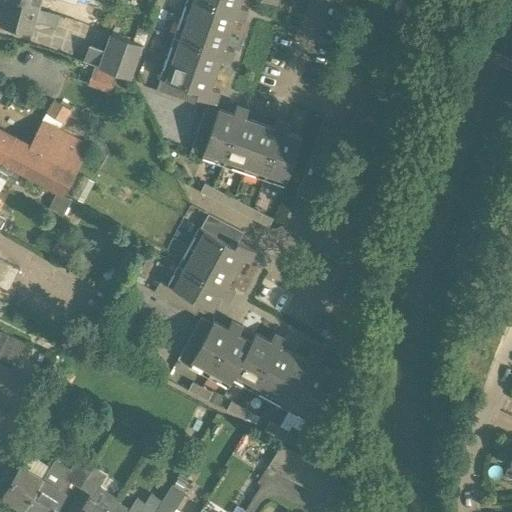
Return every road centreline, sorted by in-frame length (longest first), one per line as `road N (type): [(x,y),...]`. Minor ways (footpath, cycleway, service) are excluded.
road 1 (residential): [(355,314),(281,276),(381,0)]
road 2 (residential): [(467,511),(464,470),(476,419),(511,342)]
